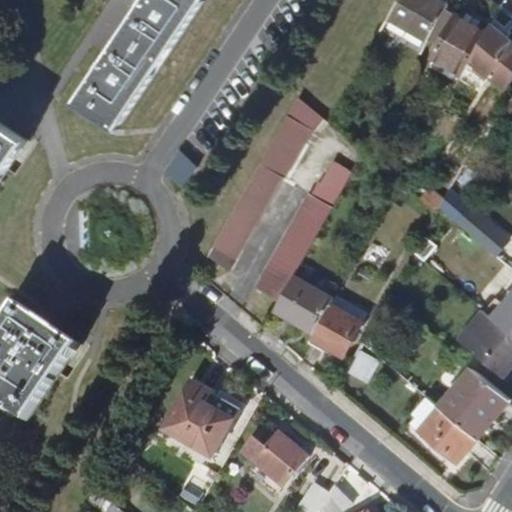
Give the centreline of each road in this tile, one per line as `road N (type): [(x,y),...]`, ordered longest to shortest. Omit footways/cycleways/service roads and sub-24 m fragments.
road 1 (residential): [(445,511),(159,270)]
road 2 (residential): [(126,173),(88,176),(72,187),(52,230),(57,254),(91,288),(139,285),(159,270)]
road 3 (residential): [(159,270),(173,232),(169,212),(144,180),(126,173)]
